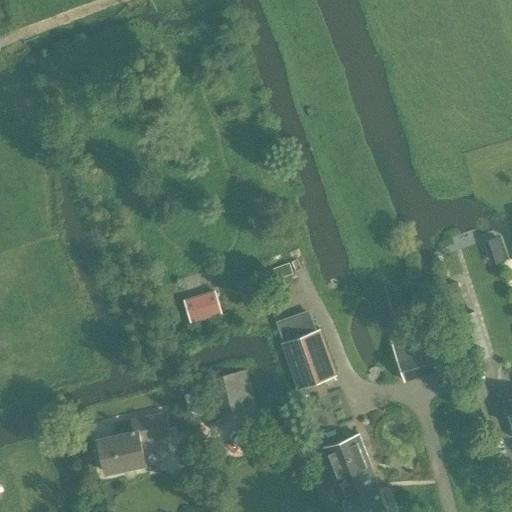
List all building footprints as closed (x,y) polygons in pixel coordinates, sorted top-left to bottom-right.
[(292,274),(289,263),(259,273),(263,285),(270,282),(292,274)] [(184,300),(191,322),(221,313),(215,291),(184,300)] [(477,312),(458,318),(471,360),(490,354),(477,312)] [(438,324),(390,339),(405,382),(452,366),(438,324)] [(284,343),(282,343),(298,389),(336,375),(320,330),(316,331),(284,343)] [(213,376),(211,377),(220,414),(244,410),(244,408),(242,399),(236,372),(213,376)] [(152,439),(166,436),(161,414),(131,420),(133,431),(99,439),(106,473),(146,464),(141,441),(152,438),(152,439)] [(388,511),(359,434),(323,448),(347,511),(388,511)]
